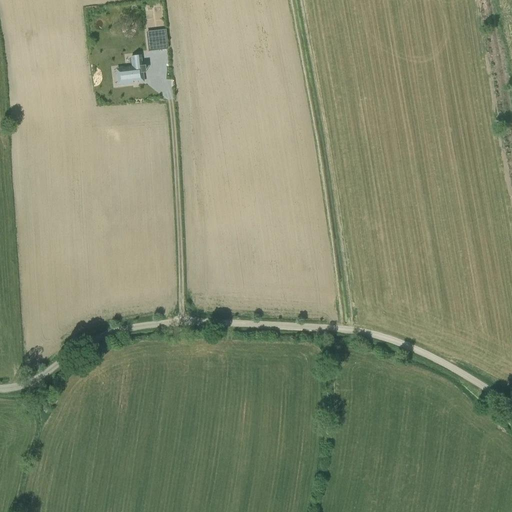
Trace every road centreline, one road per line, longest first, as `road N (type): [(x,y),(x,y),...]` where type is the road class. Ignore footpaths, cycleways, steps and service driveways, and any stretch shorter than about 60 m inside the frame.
road 1 (unclassified): [(511,411),(412,346),(353,331),(218,324),(105,335),(38,378),(0,387)]
road 2 (unknown): [(166,102),(176,325)]
